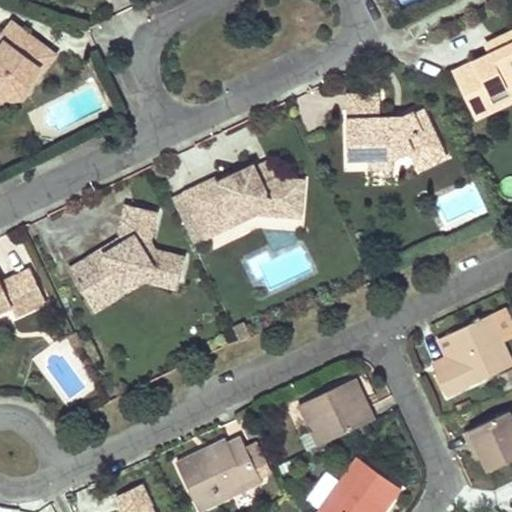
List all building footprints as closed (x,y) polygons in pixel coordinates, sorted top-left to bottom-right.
[(0,99),(3,102),(21,100),(53,56),(10,24),(0,36),(0,99)] [(456,72),(471,105),(491,95),(495,104),(511,95),(511,93),(509,86),(511,84),(511,34),(505,38),(510,47),(493,55),(456,72)] [(488,45),(493,55),(510,47),(505,38),(488,45)] [(471,105),(477,118),(511,102),(511,84),(509,86),(511,93),(511,95),(495,104),(491,95),(471,105)] [(378,95),(345,95),(346,159),(354,159),(367,159),(367,169),(391,168),(392,159),(409,150),(410,154),(423,158),(440,150),(421,109),(402,118),(379,119),(378,95)] [(423,158),(410,154),(418,171),(444,158),(440,150),(423,158)] [(216,179),(185,193),(199,222),(229,208),(232,216),(258,205),(261,211),(261,212),(300,215),(303,182),(275,180),(261,187),(252,167),(218,183),(216,179)] [(229,208),(199,222),(206,237),(261,211),(258,205),(232,216),(229,208)] [(106,254),(104,249),(69,269),(86,297),(118,277),(122,285),(143,273),(182,277),(184,253),(154,250),(149,242),(156,213),(125,206),(120,235),(122,238),(125,243),(106,254)] [(122,238),(104,249),(106,254),(125,243),(122,238)] [(1,283),(0,281),(0,312),(11,307),(16,317),(45,303),(30,270),(1,283)] [(118,277),(86,297),(95,311),(144,281),(181,285),(182,277),(143,273),(122,285),(118,277)] [(511,332),(511,319),(506,306),(489,314),(501,338),(511,332)] [(456,360),(445,365),(435,370),(447,396),(511,364),(511,360),(501,338),(489,314),(444,336),(456,360)] [(83,346),(76,332),(69,336),(76,349),(83,346)] [(304,402),(314,423),(316,428),(306,432),(314,448),(323,444),(380,418),(374,404),(362,377),(304,402)] [(462,431),(469,444),(475,458),(480,456),(486,469),(511,457),(511,417),(508,409),(462,431)] [(225,438),(201,450),(176,461),(200,511),(262,483),(241,437),(227,443),(225,438)] [(386,511),(403,490),(358,457),(318,511),(386,511)] [(154,511),(142,483),(116,495),(124,511),(154,511)]
